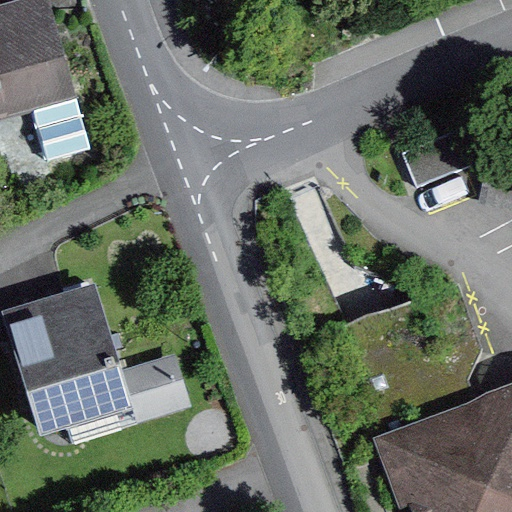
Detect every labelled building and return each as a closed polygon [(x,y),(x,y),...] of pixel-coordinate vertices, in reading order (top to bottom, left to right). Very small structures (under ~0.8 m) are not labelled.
[(0,118),(66,100),(40,7),(0,17),(0,118)] [(452,140),(405,156),(416,188),(463,172),(452,140)] [(511,167),(493,164),(488,199),(511,202),(511,167)] [(332,338),(372,445),(396,511),(511,511),(511,396),(490,405),(449,294),(332,338)] [(0,322),(40,453),(129,425),(89,295),(0,322)]
